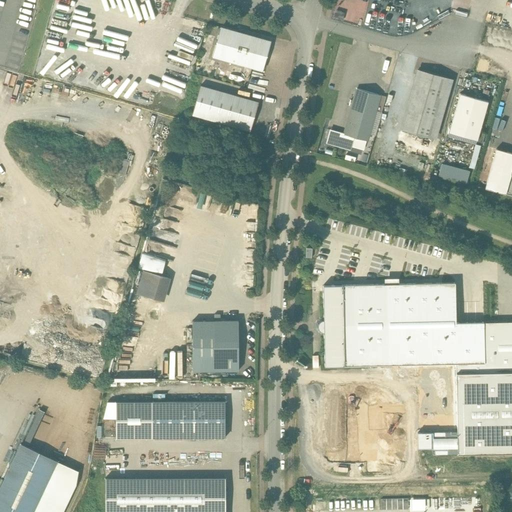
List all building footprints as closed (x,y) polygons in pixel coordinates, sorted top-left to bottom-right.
[(241,33),(221,27),(213,57),(233,62),(241,33)] [(270,41),(241,33),(233,62),(262,71),(270,41)] [(418,71),(401,128),(431,137),(448,79),(448,78),(447,78),(419,70),(418,70),(418,71)] [(259,102),(201,85),(192,115),(250,131),(259,102)] [(380,95),(357,89),(353,101),(350,100),(349,105),(352,106),(344,134),(354,137),(366,140),(367,141),(380,95)] [(488,101),(460,93),(449,133),(477,141),(488,101)] [(386,97),(380,95),(375,112),(381,114),(386,97)] [(344,134),(331,130),(327,143),(350,149),(351,145),(354,137),(344,134)] [(366,140),(354,137),(351,145),(364,148),(366,140)] [(511,153),(496,149),(485,188),(505,194),(511,169),(511,153)] [(437,176),(467,184),(470,170),(440,162),(437,176)] [(140,251),(136,266),(160,271),(164,257),(140,251)] [(140,269),(135,293),(164,300),(169,276),(140,269)] [(455,282),(343,285),(345,366),(456,363),(457,363),(456,322),(455,282)] [(343,285),(323,285),(324,319),(322,320),(320,321),(319,322),(318,324),(318,328),(319,329),(321,331),(322,332),(324,332),(325,366),(345,366),(343,285)] [(238,320),(192,320),(193,371),(239,371),(238,320)] [(484,322),(456,322),(457,363),(456,363),(456,372),(511,371),(511,321),(484,322)] [(157,377),(168,377),(168,361),(157,361),(157,377)] [(511,371),(456,372),(458,453),(511,452),(511,371)] [(225,401),(152,401),(152,438),(225,437),(225,401)] [(34,408),(25,434),(32,437),(42,411),(34,408)] [(33,511),(57,460),(21,443),(0,487),(0,511),(33,511)] [(105,478),(105,511),(225,511),(225,477),(105,478)] [(408,498),(381,499),(381,509),(408,509),(408,498)]
